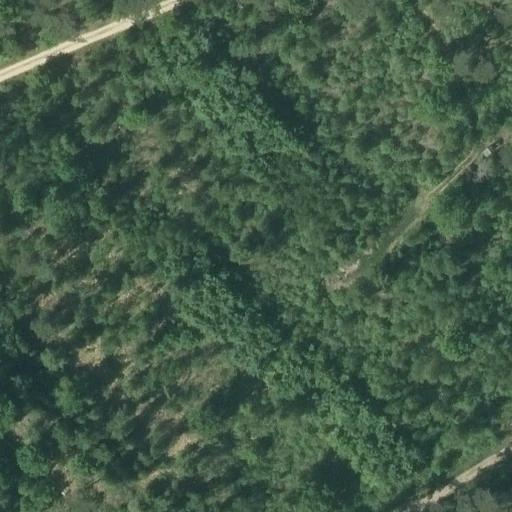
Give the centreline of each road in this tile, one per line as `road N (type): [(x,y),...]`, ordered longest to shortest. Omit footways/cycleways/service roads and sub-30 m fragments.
road 1 (track): [(410,0),(489,129),(492,164),(431,206)]
road 2 (track): [(0,76),(179,0)]
road 3 (track): [(0,429),(93,511)]
